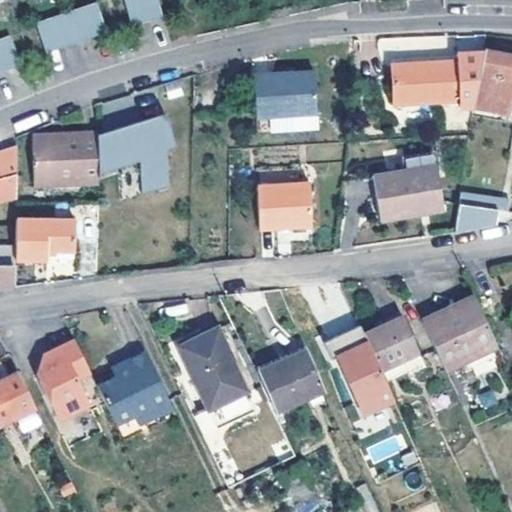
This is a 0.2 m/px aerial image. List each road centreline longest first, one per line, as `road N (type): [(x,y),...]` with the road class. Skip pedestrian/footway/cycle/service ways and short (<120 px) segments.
road 1 (residential): [(0,119),(164,61),(336,30),(511,27)]
road 2 (residential): [(0,315),(511,249)]
